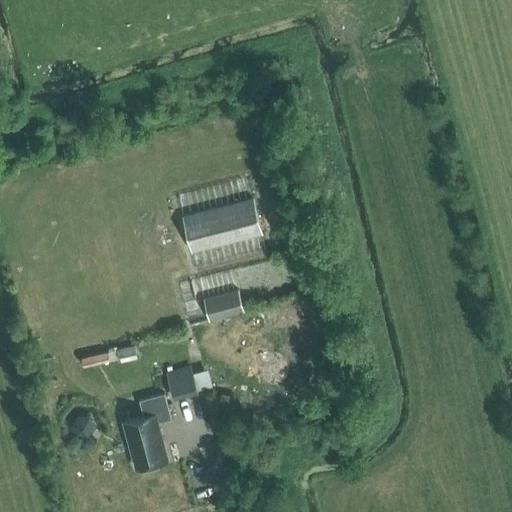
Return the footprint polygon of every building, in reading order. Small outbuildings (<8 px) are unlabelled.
[(192,250),(263,232),(253,196),(182,214),(192,250)] [(245,310),(239,288),(204,297),(209,319),(245,310)] [(137,358),(135,348),(81,360),(83,368),(137,358)] [(166,373),(175,402),(199,395),(198,393),(213,388),(208,371),(193,375),(190,366),(166,373)] [(317,387),(322,379),(313,374),(308,382),(317,387)] [(124,420),(136,467),(167,458),(157,421),(171,417),(164,392),(140,399),(144,415),(124,420)] [(93,425),(89,416),(79,414),(73,423),(77,432),(87,433),(93,425)]
